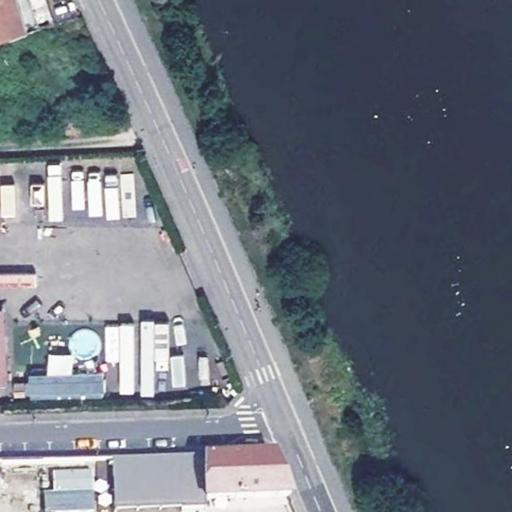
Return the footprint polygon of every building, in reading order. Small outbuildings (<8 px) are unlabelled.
[(30,0),(0,0),(0,36),(39,27),(30,0)] [(47,166),(50,205),(60,204),(58,165),(47,166)] [(135,215),(132,172),(71,177),(74,220),(135,215)] [(0,216),(14,216),(14,185),(0,184),(0,216)] [(0,383),(8,383),(4,301),(0,301),(0,383)] [(26,398),(103,397),(103,374),(72,374),(71,354),(47,355),(47,375),(26,375),(26,398)] [(205,499),(289,496),(272,455),(203,456),(205,496),(205,499)] [(158,496),(205,496),(203,456),(157,458),(158,496)] [(158,496),(157,458),(111,459),(113,511),(205,508),(205,499),(205,496),(158,496)] [(43,488),(44,511),(94,510),(93,467),(52,468),(52,488),(43,488)]
